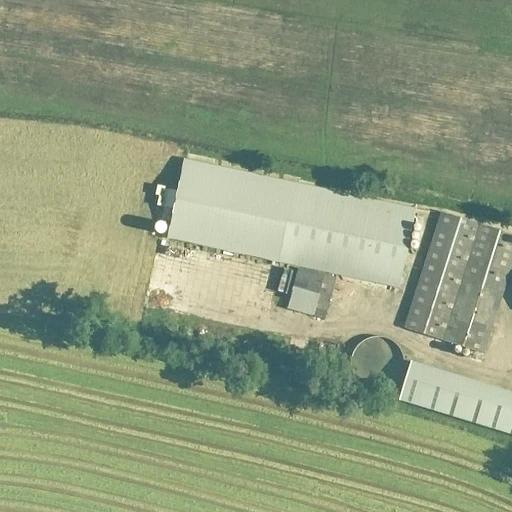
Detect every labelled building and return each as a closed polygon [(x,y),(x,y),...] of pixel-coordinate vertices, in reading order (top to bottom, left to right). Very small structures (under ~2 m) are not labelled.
[(395,290),(412,212),(183,162),(168,241),(280,265),(395,290)] [(482,355),(511,262),(511,237),(440,215),(403,330),(482,355)] [(412,234),(423,237),(427,221),(415,219),(412,234)] [(323,321),(334,282),(298,271),(285,311),(323,321)] [(390,388),(392,387),(394,385),(395,383),(397,382),(399,379),(400,377),(401,374),(402,371),(402,368),(402,365),(402,362),(402,359),(401,356),(399,353),(398,351),(396,349),(394,347),(392,345),(390,343),(388,342),(386,341),(384,340),(381,340),(379,340),(376,339),(373,340),(370,340),(367,341),(364,342),(362,344),(359,346),(357,348),(355,350),(353,352),(352,355),(351,358),(350,360),(350,363),(350,365),(350,368),(350,370),(351,373),(352,375),(353,377),(354,380),(356,382),(358,384),(360,386),(363,388),(365,390),(368,391),(371,391),(374,392),(377,392),(380,392),(383,391),(385,390),(388,389),(390,388)] [(398,403),(511,438),(511,395),(410,364),(398,403)]
